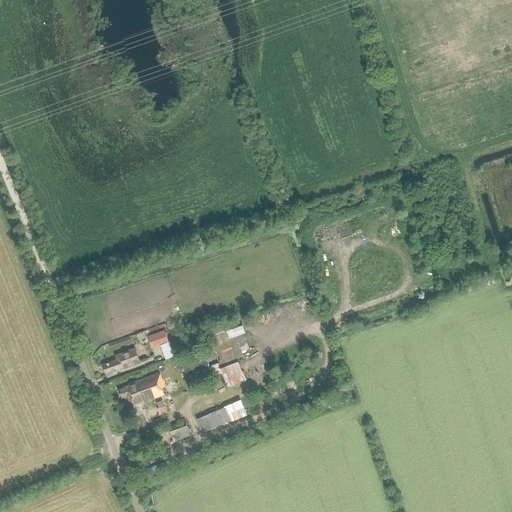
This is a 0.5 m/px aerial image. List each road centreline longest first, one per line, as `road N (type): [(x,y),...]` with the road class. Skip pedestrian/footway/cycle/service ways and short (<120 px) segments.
road 1 (unclassified): [(140,511),(56,302)]
road 2 (unclassified): [(0,162),(56,302)]
